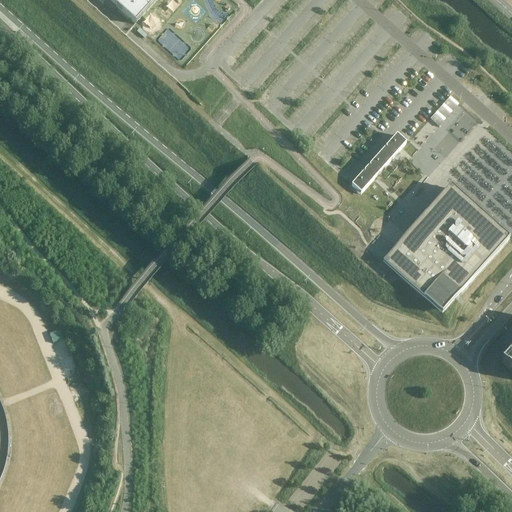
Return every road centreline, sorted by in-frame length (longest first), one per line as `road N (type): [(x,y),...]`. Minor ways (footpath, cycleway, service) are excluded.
road 1 (secondary): [(403,349),(0,6)]
road 2 (secondary): [(0,21),(371,358),(378,374)]
road 3 (unclassified): [(357,0),(511,138)]
